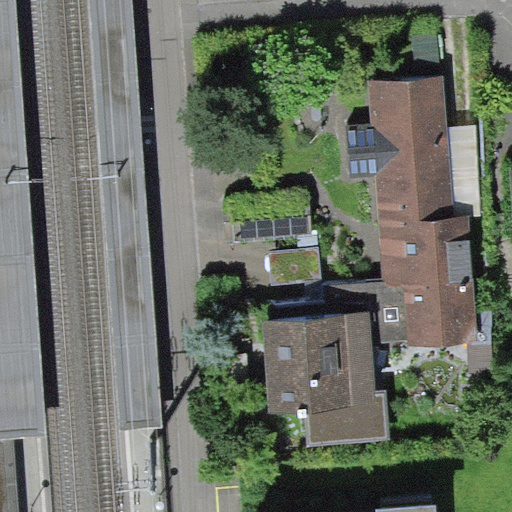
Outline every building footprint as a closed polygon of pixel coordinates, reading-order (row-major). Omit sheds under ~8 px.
[(0,0),(0,433),(48,431),(17,0),(0,0)] [(91,0),(123,423),(165,419),(133,0),(91,0)] [(443,77),(367,81),(370,124),(346,126),(349,176),(377,175),(383,279),(322,283),(324,315),(370,313),(372,342),(407,340),(407,347),(475,343),(468,216),(451,217),(443,77)] [(324,315),(262,320),(268,409),(304,406),(307,444),(389,438),(386,392),(375,393),(372,342),(370,313),(324,315)] [(0,511),(10,511),(6,433),(0,432),(0,511)]
